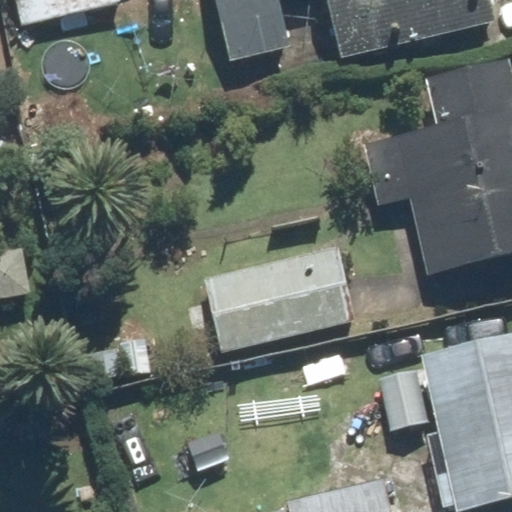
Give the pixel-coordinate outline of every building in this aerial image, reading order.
[(118,0),(14,0),(24,36),(122,12),(118,0)] [(491,0),(207,0),(223,66),(331,41),(337,66),(498,29),(491,0)] [(511,264),(511,88),(506,66),(388,96),(397,132),(357,142),(378,225),(409,217),(427,286),(511,264)] [(338,253),(201,280),(217,361),(354,334),(338,253)] [(28,255),(0,257),(0,304),(32,302),(28,255)] [(434,511),(485,511),(511,508),(511,336),(420,350),(424,375),(379,382),(387,439),(423,433),(434,511)] [(148,340),(81,354),(88,393),(156,380),(148,340)] [(388,511),(384,487),(280,508),(280,511),(388,511)]
